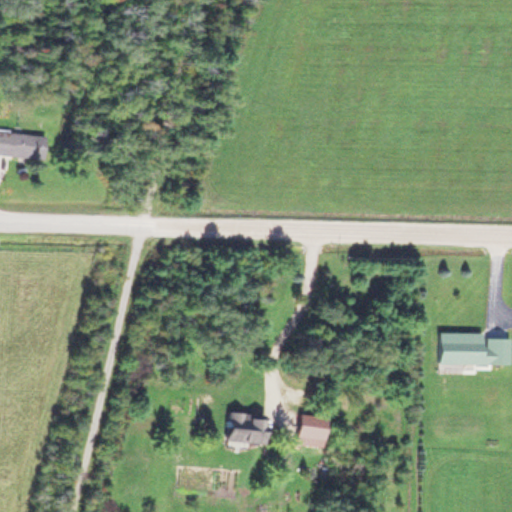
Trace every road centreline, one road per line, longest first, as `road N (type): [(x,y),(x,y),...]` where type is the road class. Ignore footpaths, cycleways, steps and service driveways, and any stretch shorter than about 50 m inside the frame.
road 1 (residential): [(511,234),(138,224)]
road 2 (residential): [(138,224),(0,220)]
